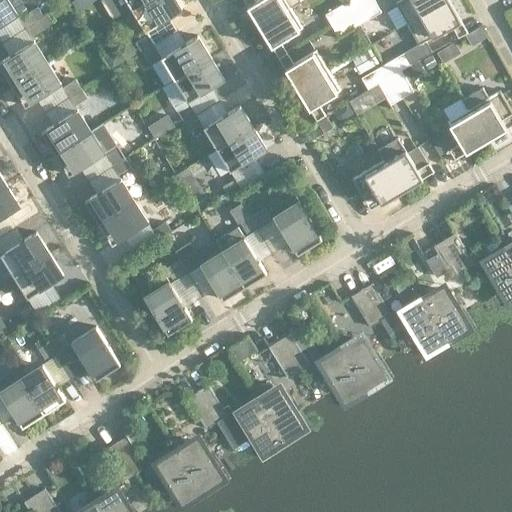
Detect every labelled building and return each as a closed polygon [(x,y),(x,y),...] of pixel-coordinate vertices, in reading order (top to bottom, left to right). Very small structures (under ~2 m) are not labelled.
[(0,0),(0,24),(18,14),(9,0),(0,0)] [(113,0),(122,15),(132,9),(147,0),(113,0)] [(182,9),(176,0),(147,0),(132,9),(146,31),(165,19),(163,16),(168,13),(170,16),(182,9)] [(302,0),(257,0),(248,6),(260,26),(291,7),(303,0),(302,0)] [(375,0),(350,0),(347,2),(354,13),(375,1),(375,0)] [(449,0),(401,0),(396,3),(408,24),(450,0),(449,0)] [(461,21),(450,0),(408,24),(419,44),(426,41),(461,21)] [(382,12),(375,1),(354,13),(360,24),(382,12)] [(354,13),(347,2),(326,14),(332,26),(354,13)] [(303,28),(291,7),(260,26),(272,46),(303,28)] [(19,17),(25,27),(38,19),(32,9),(19,17)] [(360,24),(354,13),(332,26),(339,37),(360,24)] [(44,28),(38,19),(25,27),(31,37),(44,28)] [(103,30),(95,36),(100,44),(108,39),(103,30)] [(135,42),(141,51),(154,43),(149,34),(135,42)] [(162,57),(175,79),(211,57),(198,35),(186,42),(188,45),(183,49),(181,45),(162,57)] [(0,61),(0,65),(12,84),(48,61),(34,40),(15,52),(17,55),(12,58),(10,55),(0,61)] [(432,52),(426,41),(419,44),(405,52),(412,64),(432,52)] [(160,53),(154,43),(141,51),(147,61),(160,53)] [(450,44),(447,45),(437,51),(443,62),(456,54),(450,44)] [(379,64),(371,49),(355,59),(363,74),(379,64)] [(286,68),(298,89),(329,70),(317,50),(286,68)] [(412,64),(405,52),(383,65),(390,76),(401,70),(412,64)] [(433,53),(423,59),(429,69),(439,63),(433,53)] [(225,79),(211,57),(175,79),(188,101),(207,89),(206,86),(211,83),(213,86),(225,79)] [(419,59),(405,68),(411,78),(425,70),(419,59)] [(61,83),(48,61),(12,84),(25,106),(37,98),(35,95),(40,92),(42,95),(61,83)] [(390,76),(383,65),(362,77),(368,89),(379,83),(390,76)] [(341,90),(329,70),(298,89),(310,109),(341,90)] [(401,70),(390,76),(402,98),(414,91),(401,70)] [(402,98),(390,76),(379,83),(391,104),(402,98)] [(63,87),(69,96),(82,88),(76,79),(63,87)] [(463,99),(468,109),(487,140),(507,128),(502,120),(511,113),(511,110),(500,90),(488,97),(483,87),(463,99)] [(88,98),(82,88),(69,96),(75,106),(88,98)] [(347,102),(332,111),(336,118),(343,120),(354,113),(347,102)] [(178,112),(184,122),(197,114),(191,104),(178,112)] [(204,127),(217,149),(254,127),(240,105),(229,112),(230,116),(225,119),(223,116),(204,127)] [(42,132),(56,153),(91,131),(78,109),(59,121),(61,124),(56,127),(54,124),(42,132)] [(487,140),(468,109),(448,121),(466,152),(487,140)] [(167,114),(149,126),(155,137),(174,125),(167,114)] [(203,123),(197,114),(184,122),(190,131),(203,123)] [(102,124),(91,131),(56,153),(69,175),(81,167),(79,164),(84,161),(86,164),(115,146),(102,124)] [(324,134),(318,125),(306,132),(312,141),(324,134)] [(267,149),(254,127),(217,149),(231,171),(250,159),(248,156),(253,153),(255,156),(267,149)] [(378,150),(384,159),(402,190),(423,178),(398,137),(378,150)] [(107,156),(113,166),(126,158),(120,148),(107,156)] [(132,167),(126,158),(113,166),(119,175),(132,167)] [(402,190),(384,159),(352,178),(362,194),(367,203),(368,202),(367,200),(377,194),(382,202),(402,190)] [(348,202),(362,194),(352,178),(348,172),(335,180),(348,202)] [(86,201),(99,223),(135,200),(121,178),(103,190),(104,193),(99,197),(97,194),(86,201)] [(229,196),(241,189),(236,179),(223,186),(229,196)] [(185,188),(194,202),(205,196),(196,181),(185,188)] [(20,206),(7,184),(0,188),(0,218),(4,216),(2,213),(7,210),(9,213),(20,206)] [(270,209),(286,236),(291,233),(295,239),(290,242),(297,254),(322,239),(312,222),(310,221),(309,220),(308,220),(309,217),(294,194),(270,209)] [(149,222),(135,200),(99,223),(113,244),(125,237),(123,234),(128,231),(130,234),(149,222)] [(264,207),(250,216),(258,229),(272,220),(264,207)] [(258,229),(250,216),(240,222),(248,235),(258,229)] [(153,230),(159,240),(172,231),(166,222),(153,230)] [(217,240),(223,250),(245,286),(267,273),(260,261),(257,263),(253,257),(256,256),(238,226),(217,240)] [(36,231),(25,239),(27,242),(21,245),(20,242),(1,254),(14,275),(50,253),(36,231)] [(455,233),(445,239),(463,270),(474,264),(455,233)] [(463,270),(445,239),(434,245),(453,276),(463,270)] [(181,259),(180,259),(188,272),(202,264),(201,263),(187,241),(174,249),(181,259)] [(511,257),(505,247),(498,251),(499,251),(491,256),(496,263),(488,267),(493,274),(492,274),(501,288),(505,295),(511,291),(511,257)] [(245,286),(223,250),(201,263),(202,264),(213,282),(216,281),(219,286),(216,288),(223,299),(245,286)] [(64,274),(50,253),(14,275),(28,297),(47,285),(45,282),(50,279),(52,282),(64,274)] [(188,272),(180,259),(166,268),(174,281),(188,272)] [(193,318),(186,306),(181,309),(177,303),(182,300),(166,275),(142,290),(155,312),(158,313),(158,315),(158,316),(158,317),(168,333),(193,318)] [(410,276),(396,285),(405,301),(419,292),(410,276)] [(373,283),(362,289),(381,320),(391,314),(373,283)] [(430,292),(423,296),(449,340),(456,335),(463,331),(459,324),(466,319),(461,312),(462,312),(453,298),(449,291),(441,295),(437,288),(430,292)] [(381,320),(362,289),(352,296),(370,326),(381,320)] [(449,340),(423,296),(416,300),(416,301),(409,305),(413,312),(406,317),(410,324),(418,338),(419,338),(423,345),(430,341),(435,348),(442,343),(442,344),(449,340)] [(40,315),(34,305),(21,313),(27,323),(40,315)] [(0,317),(0,334),(8,329),(0,317)] [(96,326),(72,341),(69,344),(62,333),(48,342),(56,355),(68,373),(90,358),(93,364),(89,367),(96,379),(121,364),(110,347),(109,346),(108,346),(107,345),(107,343),(96,326)] [(290,333),(280,339),(299,370),(309,364),(307,361),(319,354),(302,326),(290,333)] [(347,342),(340,346),(367,389),(374,385),(381,380),(376,373),(384,369),(379,362),(380,362),(371,348),(366,341),(359,345),(355,338),(348,342),(347,342)] [(280,339),(269,346),(288,376),(299,370),(280,339)] [(56,355),(48,342),(39,348),(47,361),(56,355)] [(367,389),(340,346),(333,351),(334,351),(327,355),(331,362),(324,367),(328,374),(336,388),(337,388),(341,395),(348,391),(353,398),(360,393),(360,394),(367,389)] [(43,363),(22,377),(45,412),(66,399),(59,387),(56,389),(52,384),(55,382),(44,363),(43,363)] [(45,412),(22,377),(17,369),(0,379),(0,390),(12,409),(15,407),(19,412),(16,414),(23,426),(45,412)] [(208,384),(198,391),(217,421),(227,415),(208,384)] [(265,393),(258,397),(285,440),(292,436),(292,435),(299,431),(295,424),(302,419),(297,412),(298,412),(289,398),(284,391),(277,396),(273,389),(266,393),(265,393)] [(217,421),(198,391),(187,397),(207,428),(217,421)] [(285,440),(258,397),(251,401),(252,402),(245,406),(249,413),(242,418),(246,425),(255,439),(259,446),(267,441),(271,448),(278,444),(285,440)] [(126,436),(116,442),(135,473),(146,466),(126,436)] [(184,444),(177,448),(204,491),(211,487),(211,486),(218,482),(213,475),(220,470),(216,463),(207,449),(203,442),(196,447),(191,440),(184,444)] [(135,473),(116,442),(106,449),(125,479),(135,473)] [(204,491),(177,448),(170,453),(163,457),(168,464),(161,469),(165,476),(173,490),(174,490),(178,497),(185,492),(190,499),(197,495),(204,491)] [(60,511),(45,488),(35,495),(45,511),(60,511)] [(103,496),(96,500),(103,511),(133,511),(126,501),(121,494),(114,498),(110,491),(103,496)] [(45,511),(35,495),(25,501),(31,511),(45,511)] [(103,511),(96,500),(89,504),(89,505),(82,509),(83,511),(103,511)]
